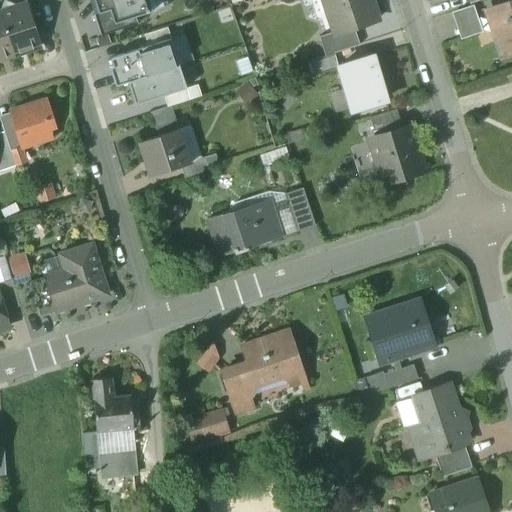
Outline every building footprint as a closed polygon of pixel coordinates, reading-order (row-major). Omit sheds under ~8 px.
[(101,0),(104,6),(110,9),(115,23),(121,21),(127,24),(132,22),(134,17),(152,11),(148,0),(101,0)] [(370,0),(332,0),(335,8),(330,18),(334,32),(335,34),(354,28),(377,21),(370,0)] [(511,2),(489,10),(499,41),(498,41),(503,57),(511,54),(511,2)] [(473,4),(451,11),(460,38),(482,31),(473,4)] [(25,5),(0,13),(0,17),(12,56),(39,47),(25,5)] [(0,59),(12,56),(0,17),(0,59)] [(144,35),(148,45),(170,38),(166,28),(144,35)] [(334,32),(319,37),(325,56),(359,45),(354,28),(335,34),(334,32)] [(128,83),(179,66),(170,38),(148,45),(111,58),(114,66),(109,68),(115,87),(128,83)] [(372,57),(338,67),(351,111),(385,101),(372,57)] [(179,66),(128,83),(136,105),(163,96),(187,88),(179,66)] [(187,88),(163,96),(167,108),(202,96),(198,84),(187,88)] [(342,90),(330,94),(335,110),(348,106),(342,90)] [(30,105),(23,108),(22,107),(22,108),(12,111),(12,110),(10,111),(10,113),(13,122),(22,148),(51,139),(46,121),(52,119),(46,100),(31,105),(31,104),(30,104),(30,105)] [(396,110),(370,119),(375,135),(401,127),(396,110)] [(10,113),(0,116),(0,120),(2,126),(13,122),(10,113)] [(13,122),(2,126),(4,132),(10,152),(22,148),(13,122)] [(178,130),(139,143),(151,177),(181,167),(189,164),(189,163),(178,130)] [(411,130),(369,143),(382,181),(423,168),(411,130)] [(4,132),(0,133),(0,171),(15,166),(10,152),(4,132)] [(205,158),(189,163),(189,164),(181,167),(185,178),(209,170),(205,158)] [(38,200),(54,198),(52,183),(36,185),(38,200)] [(302,190),(285,196),(297,231),(314,225),(302,190)] [(269,199),(207,220),(214,242),(229,237),(235,254),(248,250),(247,248),(282,237),(269,199)] [(92,245),(70,252),(74,267),(46,276),(57,311),(108,295),(92,245)] [(8,255),(11,273),(29,270),(25,252),(8,255)] [(0,279),(10,277),(5,255),(0,255),(0,279)] [(11,279),(0,282),(0,296),(5,312),(20,307),(14,286),(11,279)] [(31,281),(14,286),(20,307),(22,315),(39,309),(31,281)] [(0,329),(9,327),(5,312),(0,296),(0,329)] [(419,301),(365,318),(380,364),(433,346),(419,301)] [(288,332),(242,347),(247,363),(254,386),(300,370),(288,332)] [(247,363),(238,367),(245,389),(254,386),(247,363)] [(413,365),(383,375),(388,389),(417,379),(413,365)] [(238,367),(221,372),(235,413),(251,408),(245,389),(238,367)] [(382,372),(363,378),(366,386),(366,388),(369,395),(388,389),(383,375),(382,372)] [(113,398),(111,378),(91,380),(96,432),(133,429),(139,428),(137,407),(131,408),(130,396),(113,398)] [(448,385),(411,397),(419,424),(410,427),(420,458),(434,453),(434,454),(464,444),(467,443),(464,434),(467,429),(464,419),(459,417),(448,385)] [(215,416),(201,420),(206,436),(221,432),(215,416)] [(133,429),(96,432),(98,456),(135,452),(133,429)] [(464,444),(434,454),(442,477),(471,468),(464,444)] [(135,452),(98,456),(100,469),(136,464),(135,452)] [(486,511),(475,479),(429,494),(435,511),(486,511)]
